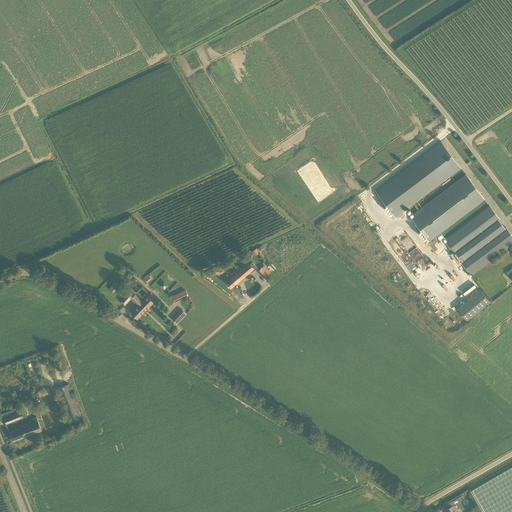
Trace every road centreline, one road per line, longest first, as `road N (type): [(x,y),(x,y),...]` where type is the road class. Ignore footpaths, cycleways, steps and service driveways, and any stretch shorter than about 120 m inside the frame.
road 1 (unclassified): [(416,510),(185,360)]
road 2 (unclassified): [(185,360),(37,271),(0,279)]
road 3 (unclassified): [(464,140),(348,0)]
